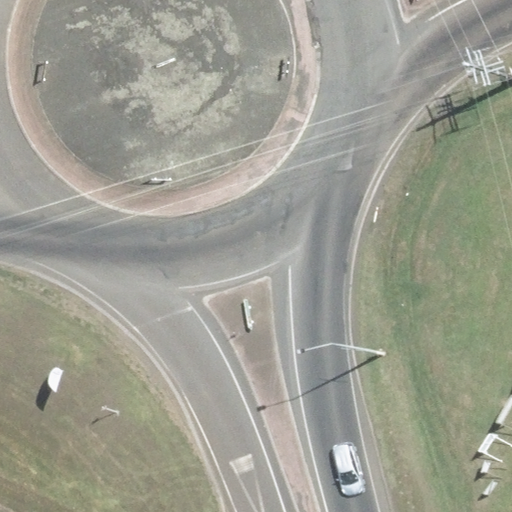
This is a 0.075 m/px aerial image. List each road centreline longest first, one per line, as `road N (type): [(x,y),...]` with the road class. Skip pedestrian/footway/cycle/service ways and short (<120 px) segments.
road 1 (primary): [(328,151),(309,225),(306,294),(349,511)]
road 2 (primary): [(277,511),(202,334),(128,242)]
road 3 (primary): [(328,151),(270,216),(225,237),(177,246),(128,242)]
road 4 (tertiary): [(511,16),(342,117)]
